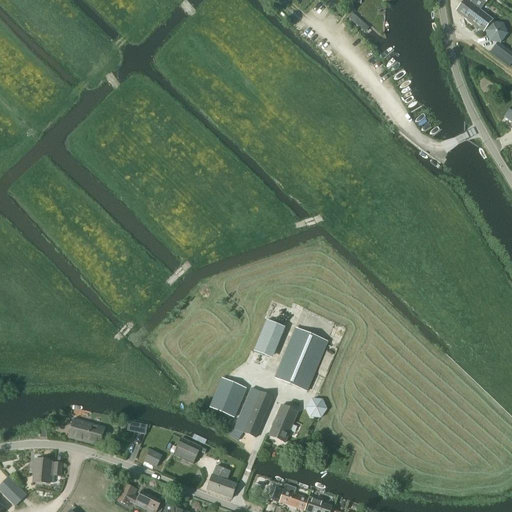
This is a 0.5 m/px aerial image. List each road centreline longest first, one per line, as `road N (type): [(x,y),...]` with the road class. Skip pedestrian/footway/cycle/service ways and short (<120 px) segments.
road 1 (tertiary): [(0,449),(70,447),(239,511)]
road 2 (tertiary): [(511,180),(461,86),(440,0)]
